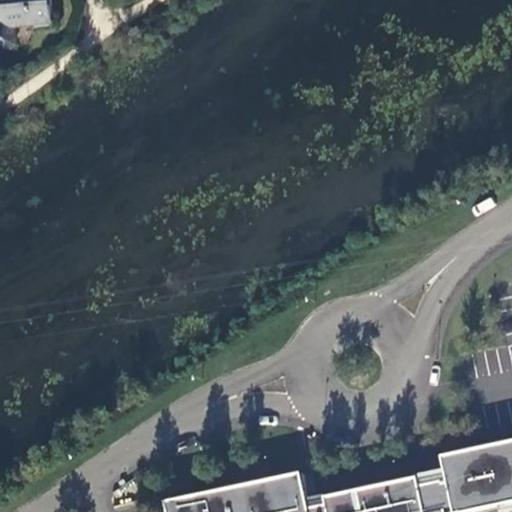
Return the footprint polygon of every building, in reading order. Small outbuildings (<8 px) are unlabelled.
[(53,16),(51,0),(0,0),(0,49),(11,49),(16,44),(14,27),(31,26),(30,18),(53,16)] [(54,25),(53,16),(30,18),(31,26),(33,25),(36,29),(51,28),(52,24),(54,25)] [(425,480),(389,488),(395,511),(491,511),(511,507),(511,443),(481,451),(450,458),(455,481),(427,488),(425,480)] [(344,511),(341,499),(333,501),(335,508),(316,511),(309,477),(305,478),(244,491),(227,495),(176,506),(177,511),(344,511)] [(395,511),(389,488),(341,499),(344,511),(395,511)]
